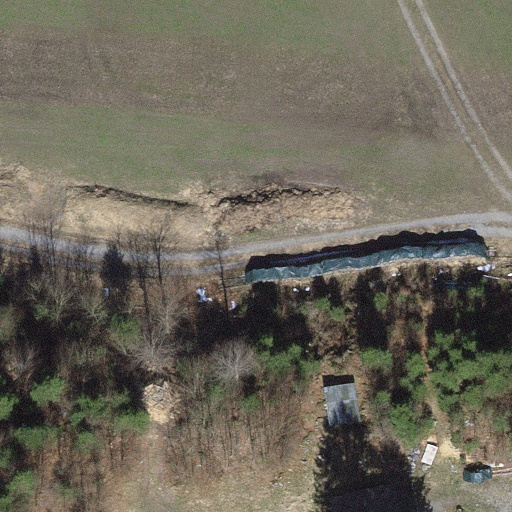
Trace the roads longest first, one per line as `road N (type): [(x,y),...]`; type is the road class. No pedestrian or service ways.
road 1 (track): [(0,244),(203,265),(511,240)]
road 2 (track): [(511,198),(480,155),(404,0)]
